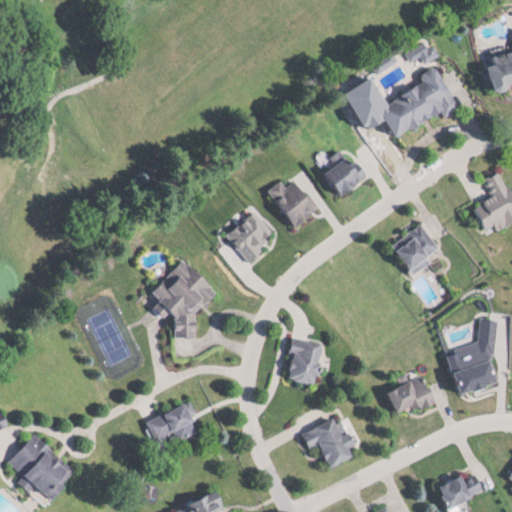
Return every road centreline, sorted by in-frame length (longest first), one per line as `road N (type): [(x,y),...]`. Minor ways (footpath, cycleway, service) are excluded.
road 1 (residential): [(511,129),(472,143),(300,266),(264,310),(243,404),(285,511)]
road 2 (residential): [(293,511),(462,430),(511,422)]
